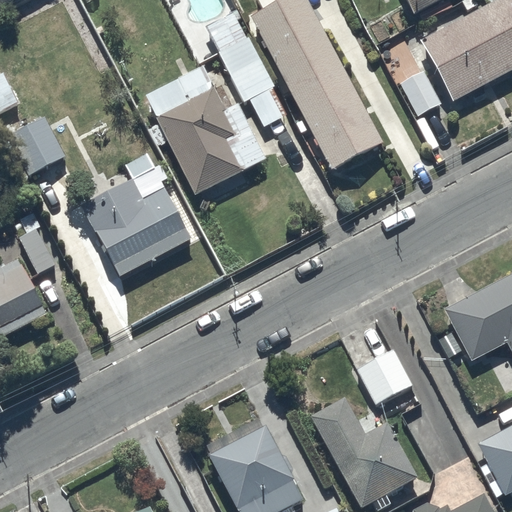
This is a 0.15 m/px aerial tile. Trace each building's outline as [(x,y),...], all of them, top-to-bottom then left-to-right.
[(256,0),(261,8),(249,15),(330,168),(380,141),(304,0),(256,0)] [(405,0),(412,12),(435,0),(405,0)] [(511,0),(491,0),(420,38),(453,101),(511,70),(511,0)] [(236,17),(238,15),(234,8),(204,22),(243,102),(249,100),(262,126),(284,115),(270,88),(273,87),(236,17)] [(202,65),(144,94),(159,124),(149,128),(158,147),(168,142),(194,194),(265,160),(237,102),(224,109),(202,65)] [(422,72),(399,84),(417,116),(440,104),(422,72)] [(65,155),(44,117),(8,137),(29,176),(65,155)] [(120,276),(192,238),(148,153),(126,164),(133,178),(81,204),(95,232),(97,231),(120,276)] [(55,264),(38,229),(40,227),(32,211),(19,217),(28,234),(19,238),(37,273),(55,264)] [(0,335),(46,314),(19,258),(1,267),(0,264),(0,335)] [(511,272),(442,308),(470,360),(506,341),(511,352),(511,272)] [(391,351),(355,370),(374,404),(410,384),(391,351)] [(310,417),(360,506),(370,501),(376,510),(388,503),(384,495),(415,477),(384,422),(364,434),(343,397),(310,417)] [(210,454),(208,455),(237,511),(292,511),(288,505),(302,498),(264,425),(262,426),(258,418),(206,445),(210,454)] [(511,423),(475,444),(494,478),(488,482),(496,496),(502,492),(504,496),(511,491),(511,423)] [(493,511),(483,492),(448,511),(445,504),(438,507),(428,502),(413,511),(412,511),(493,511)]
